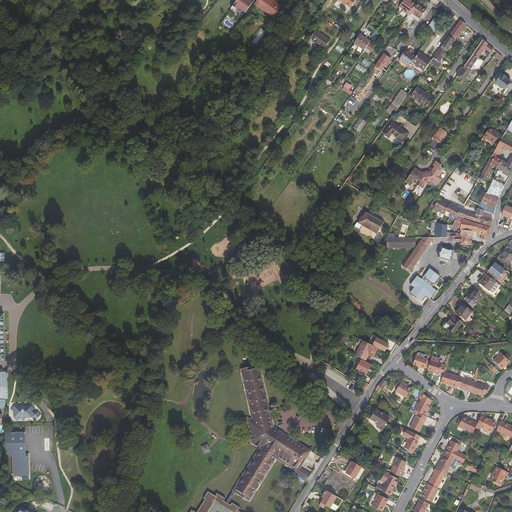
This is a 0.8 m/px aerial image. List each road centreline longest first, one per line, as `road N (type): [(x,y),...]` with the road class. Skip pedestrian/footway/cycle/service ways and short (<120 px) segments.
road 1 (residential): [(293,511),(391,362)]
road 2 (residential): [(391,362),(479,252),(511,233)]
road 3 (unknown): [(482,31),(409,138)]
